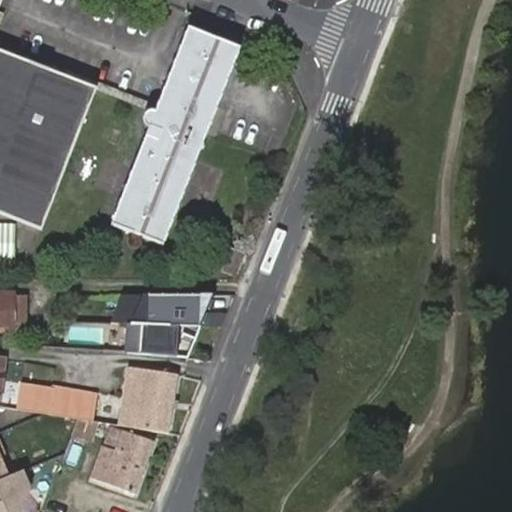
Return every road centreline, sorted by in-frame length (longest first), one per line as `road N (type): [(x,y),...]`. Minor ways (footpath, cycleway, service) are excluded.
road 1 (tertiary): [(178,511),(361,45)]
road 2 (residential): [(246,0),(361,45)]
